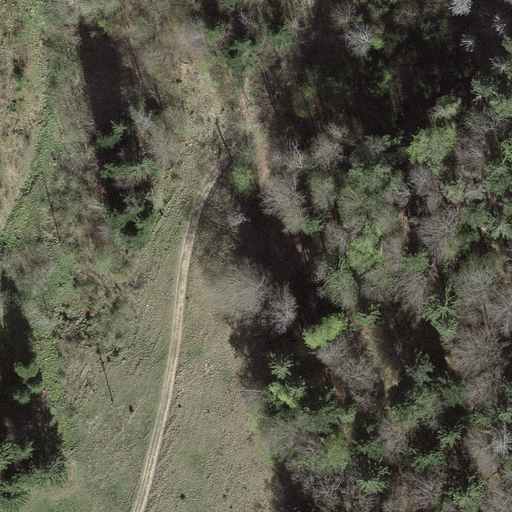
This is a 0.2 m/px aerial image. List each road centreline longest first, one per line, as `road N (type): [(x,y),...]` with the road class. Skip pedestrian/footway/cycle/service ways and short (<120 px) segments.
road 1 (track): [(137,511),(199,203),(290,78),(322,0)]
road 2 (track): [(254,130),(284,221),(383,364),(415,511)]
